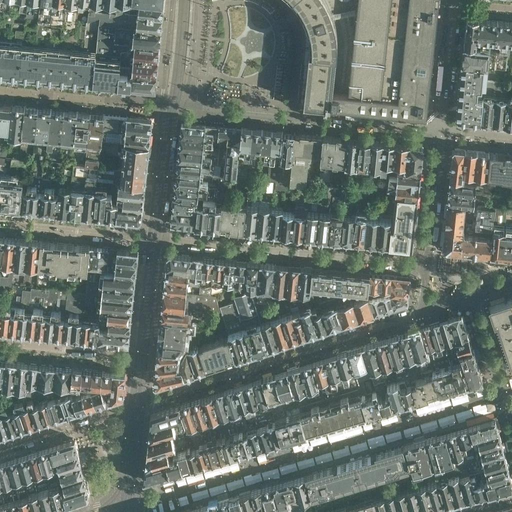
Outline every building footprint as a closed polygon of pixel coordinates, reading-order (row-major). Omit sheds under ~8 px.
[(26,24),(26,16),(27,0),(15,0),(14,15),(13,23),(25,24),(26,24)] [(40,0),(41,0),(40,0),(27,0),(26,16),(33,17),(35,0),(40,0)] [(65,13),(66,0),(40,0),(41,0),(38,22),(66,25),(65,13)] [(75,26),(78,0),(77,0),(66,0),(65,13),(66,25),(66,30),(75,26)] [(104,4),(104,0),(90,0),(90,4),(89,11),(94,12),(94,10),(96,10),(97,3),(104,4)] [(116,11),(116,0),(104,0),(104,4),(110,4),(110,13),(112,13),(116,11)] [(131,6),(131,2),(131,0),(116,0),(116,11),(124,8),(124,3),(128,3),(128,7),(131,6)] [(307,16),(327,6),(337,0),(338,0),(308,0),(301,5),(300,6),(303,11),(304,14),(305,17),(307,16)] [(356,23),(337,0),(327,6),(330,14),(331,16),(335,29),(355,31),(356,23)] [(356,23),(357,8),(357,0),(338,0),(337,0),(356,23)] [(357,0),(357,8),(358,7),(360,7),(361,7),(363,7),(364,7),(366,8),(368,8),(369,9),(370,10),(371,12),(372,13),(372,14),(373,15),(373,17),(373,18),(373,19),(409,14),(437,16),(438,7),(437,7),(437,8),(434,7),(435,0),(357,0)] [(163,17),(164,5),(140,2),(138,15),(163,17)] [(331,16),(330,14),(327,6),(307,16),(305,17),(305,18),(307,23),(309,22),(331,16)] [(429,90),(436,30),(421,28),(422,21),(436,22),(437,16),(409,14),(373,19),(373,18),(373,17),(373,15),(372,14),(372,13),(371,12),(370,10),(369,9),(368,8),(366,8),(364,7),(363,7),(361,7),(360,7),(358,7),(357,8),(356,23),(355,31),(353,48),(352,61),(350,74),(349,82),(359,83),(370,84),(381,85),(393,86),(403,87),(416,89),(429,90)] [(14,15),(8,15),(3,14),(2,22),(13,23),(14,15)] [(161,31),(163,17),(138,15),(137,28),(161,31)] [(335,29),(331,16),(309,22),(307,23),(309,30),(333,27),(333,28),(335,29)] [(93,84),(93,83),(96,53),(98,40),(99,24),(100,17),(86,22),(86,31),(74,29),(71,53),(69,81),(93,84)] [(476,47),(479,19),(478,19),(475,19),(468,18),(467,18),(467,19),(466,27),(466,28),(464,40),(464,41),(464,45),(464,46),(476,47)] [(496,41),(498,21),(497,21),(490,20),(491,20),(486,20),(479,19),(476,47),(490,48),(491,41),(496,41)] [(436,30),(436,22),(422,21),(421,28),(436,30)] [(511,42),(511,22),(509,22),(505,22),(498,21),(496,41),(500,42),(500,49),(504,50),(509,50),(510,43),(511,42)] [(114,26),(99,24),(98,40),(160,46),(161,31),(137,28),(120,26),(114,26)] [(353,48),(355,31),(335,29),(333,28),(333,27),(309,30),(309,36),(310,43),(353,48)] [(158,60),(160,46),(98,40),(96,53),(121,56),(131,57),(158,60)] [(352,61),(353,48),(310,43),(309,50),(309,56),(352,61)] [(0,74),(7,75),(10,47),(0,45),(0,74)] [(502,68),(504,50),(500,49),(490,48),(476,47),(464,46),(463,48),(464,48),(464,50),(463,50),(462,60),(463,60),(462,62),(462,64),(486,67),(502,68)] [(19,76),(22,48),(10,47),(7,75),(19,76)] [(32,77),(34,49),(22,48),(19,76),(32,77)] [(44,79),(47,50),(34,49),(32,77),(44,79)] [(56,80),(59,52),(47,50),(44,79),(56,80)] [(69,81),(71,53),(59,52),(56,80),(69,81)] [(120,72),(121,60),(121,56),(96,53),(93,83),(118,86),(120,72)] [(350,74),(352,61),(309,56),(307,69),(350,74)] [(157,75),(158,60),(131,57),(130,61),(121,60),(120,72),(132,73),(157,75)] [(485,78),(486,67),(462,64),(461,75),(485,78)] [(349,87),(349,82),(350,74),(307,69),(306,82),(349,87)] [(130,87),(132,73),(120,72),(118,86),(130,87)] [(155,89),(157,75),(132,73),(130,87),(155,89)] [(496,89),(497,81),(484,80),(485,78),(461,75),(458,97),(483,99),(483,96),(484,93),(484,88),(496,89)] [(328,106),(328,102),(329,92),(348,94),(349,87),(306,82),(304,103),(328,106)] [(357,109),(359,83),(349,82),(349,87),(348,94),(347,108),(357,109)] [(367,110),(370,84),(359,83),(357,109),(367,110)] [(378,111),(381,85),(370,84),(367,110),(378,111)] [(390,112),(393,86),(381,85),(378,111),(380,111),(390,112)] [(401,113),(403,87),(393,86),(390,112),(401,113)] [(413,115),(416,89),(403,87),(401,113),(413,115)] [(427,110),(429,90),(416,89),(413,115),(426,116),(427,110)] [(347,108),(348,94),(329,92),(328,102),(331,103),(336,104),(336,106),(347,108)] [(228,104),(229,94),(205,93),(204,102),(228,104)] [(492,123),(495,97),(483,96),(483,99),(482,104),(482,109),(481,122),(492,123)] [(482,104),(483,99),(458,97),(457,107),(482,109),(482,104)] [(504,124),(507,98),(495,97),(492,123),(504,124)] [(0,134),(8,135),(11,105),(0,104),(0,134)] [(22,136),(25,107),(11,105),(8,135),(22,136)] [(35,138),(38,108),(25,107),(22,136),(35,138)] [(481,122),(482,109),(457,107),(457,115),(456,115),(456,116),(456,117),(457,117),(459,119),(459,120),(469,121),(472,121),(481,122)] [(47,150),(51,109),(38,108),(35,138),(34,147),(39,147),(40,138),(44,138),(42,141),(41,150),(47,150)] [(61,140),(64,111),(51,109),(47,150),(53,151),(53,142),(52,139),(61,140)] [(74,141),(77,112),(64,111),(61,140),(74,141)] [(88,143),(90,113),(77,112),(74,141),(74,150),(79,151),(80,145),(79,142),(88,143)] [(102,133),(103,127),(104,114),(90,113),(88,143),(87,149),(92,150),(91,158),(86,157),(85,165),(99,166),(98,167),(102,167),(103,154),(100,153),(102,135),(102,133)] [(151,132),(152,121),(152,119),(119,116),(104,114),(103,127),(151,132)] [(213,138),(214,129),(218,130),(219,126),(185,122),(184,122),(183,122),(184,123),(182,124),(181,124),(181,125),(182,125),(180,135),(213,138)] [(236,177),(239,148),(241,128),(237,128),(219,126),(218,130),(217,139),(220,139),(227,140),(227,141),(231,141),(230,149),(227,149),(225,164),(224,176),(236,177)] [(149,144),(151,132),(103,127),(102,133),(125,135),(123,137),(123,140),(125,142),(149,144)] [(249,161),(249,158),(252,129),(242,128),(241,128),(239,148),(245,149),(244,157),(245,157),(244,160),(249,161)] [(260,150),(262,130),(261,130),(252,129),(249,158),(255,158),(255,150),(260,150)] [(269,160),(272,131),(263,130),(262,130),(260,150),(265,151),(264,159),(269,160)] [(281,152),(283,132),(282,132),(272,131),(269,160),(274,160),(275,152),(281,152)] [(290,182),(295,133),(283,132),(281,152),(278,175),(278,181),(290,182)] [(307,184),(309,155),(312,155),(312,158),(321,159),(323,136),(295,133),(290,182),(296,183),(307,184)] [(212,150),(213,138),(180,135),(179,147),(212,150)] [(345,164),(347,139),(347,138),(346,138),(346,139),(333,137),(332,137),(324,136),(323,136),(321,159),(320,163),(327,164),(327,167),(345,169),(345,164)] [(357,165),(359,140),(359,139),(359,140),(348,139),(348,138),(347,138),(347,139),(345,164),(357,165)] [(369,166),(371,141),(359,140),(357,165),(369,166)] [(381,167),(383,142),(371,141),(369,166),(381,167)] [(146,172),(149,144),(125,142),(122,169),(146,172)] [(393,165),(395,143),(383,142),(381,167),(380,170),(386,171),(387,164),(393,165)] [(407,166),(409,144),(395,143),(393,165),(403,166),(407,166)] [(419,184),(423,147),(421,146),(421,145),(409,144),(407,166),(403,166),(403,170),(397,170),(397,176),(388,175),(387,187),(396,188),(395,193),(418,195),(419,184)] [(210,163),(212,150),(179,147),(178,160),(210,163)] [(475,175),(477,151),(465,150),(455,149),(456,149),(455,149),(454,149),(455,149),(453,151),(453,150),(453,151),(452,160),(452,161),(452,165),(451,165),(450,174),(451,174),(450,178),(450,179),(469,181),(469,179),(465,179),(466,174),(475,175)] [(486,176),(489,153),(477,151),(475,175),(486,176)] [(511,154),(489,153),(486,176),(499,177),(498,182),(511,182),(511,154)] [(0,206),(21,209),(23,190),(23,185),(26,160),(0,157),(0,206)] [(210,170),(210,163),(178,160),(177,171),(200,174),(200,171),(200,169),(210,170)] [(224,176),(225,164),(215,163),(215,169),(220,169),(219,176),(224,176)] [(93,216),(96,189),(97,181),(97,179),(86,178),(86,175),(97,176),(98,167),(99,166),(85,165),(74,164),(71,187),(69,214),(93,216)] [(109,182),(110,168),(102,167),(98,167),(97,176),(97,179),(97,181),(109,182)] [(355,176),(356,168),(347,167),(347,176),(355,176)] [(146,172),(122,169),(116,169),(115,182),(145,185),(146,172)] [(224,176),(219,176),(208,174),(200,174),(177,171),(175,183),(223,188),(224,176)] [(259,190),(260,181),(260,180),(249,178),(248,189),(259,190)] [(476,182),(469,181),(450,179),(449,191),(475,194),(476,182)] [(57,213),(59,186),(60,181),(51,180),(50,187),(48,212),(57,213)] [(271,191),(272,182),(260,181),(259,190),(271,191)] [(142,218),(143,208),(118,205),(118,202),(117,199),(118,193),(144,196),(145,185),(115,182),(109,182),(108,191),(105,218),(139,221),(142,218)] [(198,199),(198,192),(207,193),(206,200),(210,201),(222,202),(223,188),(175,183),(174,197),(195,199),(198,199)] [(306,208),(308,184),(307,184),(296,183),(294,207),(306,208)] [(29,210),(32,185),(27,185),(27,191),(23,190),(21,209),(29,210)] [(39,211),(41,192),(36,191),(36,186),(32,185),(29,210),(39,211)] [(331,205),(332,186),(323,185),(321,204),(331,205)] [(69,214),(71,187),(59,186),(57,213),(69,214)] [(105,218),(108,191),(104,190),(104,187),(100,186),(99,190),(96,189),(93,216),(105,218)] [(48,212),(50,187),(46,187),(45,192),(41,192),(39,211),(48,212)] [(340,240),(342,214),(343,203),(355,204),(356,201),(357,191),(345,190),(341,189),(341,197),(333,196),(332,205),(331,205),(330,213),(328,239),(340,240)] [(473,206),(475,194),(449,191),(447,203),(465,205),(473,206)] [(143,208),(143,200),(144,196),(118,193),(117,199),(118,202),(118,205),(143,208)] [(413,242),(417,200),(418,195),(395,193),(394,193),(391,219),(389,245),(409,247),(412,247),(413,242)] [(196,226),(198,205),(195,205),(195,199),(174,197),(174,199),(171,224),(188,225),(196,226)] [(207,227),(210,201),(206,200),(202,200),(202,206),(198,205),(196,226),(207,227)] [(219,228),(222,202),(210,201),(207,227),(219,228)] [(244,231),(246,205),(239,204),(239,203),(222,202),(219,228),(244,231)] [(462,234),(465,205),(447,203),(443,245),(444,247),(447,251),(460,252),(474,253),(475,242),(473,242),(474,235),(462,234)] [(256,232),(258,206),(246,205),(244,231),(256,232)] [(267,233),(270,207),(258,206),(256,232),(267,233)] [(489,221),(490,215),(494,216),(495,208),(478,206),(475,227),(485,228),(493,229),(494,221),(489,221)] [(279,234),(282,212),(282,208),(270,207),(267,233),(279,234)] [(511,257),(511,230),(505,230),(507,209),(495,208),(494,216),(494,221),(493,229),(490,255),(511,257)] [(304,237),(306,211),(304,211),(304,213),(294,213),(291,235),(304,237)] [(328,239),(330,213),(306,211),(304,237),(326,239),(328,239)] [(291,235),(294,213),(282,212),(279,234),(291,235)] [(352,241),(354,215),(342,214),(340,240),(352,241)] [(364,243),(367,217),(354,215),(352,241),(364,243)] [(376,244),(378,218),(367,217),(364,243),(376,244)] [(389,245),(391,219),(378,218),(376,244),(389,245)] [(490,255),(493,229),(485,228),(484,236),(474,235),(473,242),(475,242),(474,253),(490,255)] [(13,265),(15,239),(3,237),(0,264),(9,264),(7,277),(0,276),(0,283),(4,284),(11,284),(13,265)] [(24,266),(27,240),(15,239),(13,265),(24,266)] [(38,267),(40,241),(27,240),(24,266),(38,267)] [(62,272),(65,244),(40,241),(38,267),(37,269),(62,272)] [(88,266),(90,246),(65,244),(62,272),(87,274),(87,269),(88,266)] [(97,267),(100,247),(90,246),(88,266),(97,267)] [(134,286),(136,274),(107,271),(108,259),(109,248),(100,247),(97,267),(97,270),(87,269),(87,274),(86,281),(88,281),(134,286)] [(137,262),(138,253),(138,251),(135,250),(117,248),(111,248),(109,248),(108,259),(137,262)] [(190,270),(192,256),(170,253),(170,254),(168,256),(167,262),(166,267),(189,270),(190,270)] [(201,275),(203,257),(192,256),(190,270),(190,274),(191,274),(190,284),(192,284),(200,285),(201,279),(201,275)] [(211,292),(214,258),(203,257),(201,275),(201,279),(208,280),(206,294),(211,294),(211,292)] [(223,281),(225,259),(214,258),(211,292),(222,290),(223,284),(216,283),(216,280),(223,281)] [(136,274),(137,262),(108,259),(107,271),(136,274)] [(234,281),(236,260),(225,259),(223,281),(229,282),(227,283),(226,289),(233,288),(233,287),(234,281)] [(461,272),(472,272),(473,260),(461,259),(461,272)] [(244,281),(246,261),(236,260),(234,281),(242,282),(242,284),(233,287),(233,288),(232,291),(234,296),(247,292),(244,281)] [(257,288),(260,262),(246,261),(244,281),(247,292),(250,291),(257,292),(257,288)] [(273,290),(276,264),(260,262),(257,288),(273,290)] [(285,291),(288,265),(276,264),(273,290),(285,291)] [(297,293),(300,267),(288,265),(285,291),(297,293)] [(188,281),(189,270),(166,267),(165,279),(188,281)] [(310,286),(312,268),(300,267),(297,293),(309,294),(309,293),(310,286)] [(370,273),(312,268),(310,286),(355,291),(355,294),(367,295),(368,289),(370,273)] [(379,290),(380,274),(370,273),(368,289),(379,290)] [(389,291),(391,275),(380,274),(379,290),(389,291)] [(408,297),(409,279),(410,277),(391,275),(389,291),(389,294),(408,297)] [(186,292),(187,284),(188,281),(165,279),(164,290),(186,292)] [(133,297),(134,286),(88,281),(87,293),(102,294),(133,297)] [(12,293),(13,284),(11,284),(4,284),(3,292),(12,293)] [(21,294),(21,289),(22,285),(13,284),(12,293),(21,294)] [(199,294),(200,285),(192,284),(191,293),(199,294)] [(35,334),(39,291),(40,289),(30,288),(30,290),(30,295),(28,314),(26,333),(35,334)] [(57,298),(58,289),(49,288),(49,290),(48,297),(57,298)] [(45,335),(46,316),(48,297),(49,290),(41,289),(41,291),(39,291),(35,334),(45,335)] [(60,317),(60,311),(58,311),(59,298),(66,299),(67,290),(58,289),(57,298),(55,311),(53,336),(62,337),(64,317),(60,317)] [(84,304),(85,292),(67,290),(66,299),(64,317),(62,337),(80,338),(82,319),(82,314),(83,310),(84,304)] [(198,300),(186,299),(186,292),(164,290),(162,305),(162,307),(185,309),(189,310),(197,311),(198,300)] [(259,318),(255,306),(250,291),(247,292),(234,296),(236,301),(219,307),(225,325),(241,320),(252,354),(268,349),(260,323),(259,318)] [(132,309),(133,297),(102,294),(87,293),(85,292),(84,304),(95,305),(132,309)] [(26,333),(28,314),(30,295),(21,294),(20,307),(17,332),(26,333)] [(393,308),(389,295),(388,295),(379,297),(384,311),(393,308)] [(407,304),(407,303),(408,297),(389,295),(393,308),(406,304),(407,304)] [(366,317),(359,296),(357,296),(358,300),(353,301),(358,319),(366,317)] [(374,315),(369,299),(368,297),(364,298),(363,296),(359,296),(366,317),(374,315)] [(358,319),(353,301),(351,297),(335,298),(337,306),(343,324),(358,319)] [(384,311),(379,297),(369,299),(374,315),(384,311)] [(511,298),(505,300),(506,301),(491,305),(490,305),(511,372),(511,371),(511,298)] [(269,315),(266,305),(264,300),(255,306),(259,318),(269,315)] [(278,304),(282,317),(289,341),(289,342),(291,341),(293,340),(293,341),(293,340),(297,339),(299,338),(294,320),(288,303),(278,304)] [(131,320),(132,309),(95,305),(94,311),(83,310),(82,314),(91,315),(99,317),(107,318),(131,320)] [(0,330),(9,331),(10,312),(11,307),(7,306),(6,312),(1,311),(0,325),(0,330)] [(343,324),(337,306),(321,311),(327,329),(328,329),(342,325),(343,324)] [(17,332),(20,307),(15,307),(15,313),(10,312),(9,331),(17,332)] [(184,319),(185,309),(162,307),(161,317),(184,320),(184,319)] [(319,332),(312,309),(311,308),(300,311),(300,313),(307,336),(319,332)] [(327,329),(321,311),(317,313),(316,308),(312,309),(319,332),(327,329)] [(53,336),(55,311),(51,310),(51,316),(46,316),(45,335),(53,336)] [(201,321),(202,312),(197,311),(189,310),(188,320),(200,321),(201,321)] [(307,336),(300,313),(297,314),(298,319),(294,320),(299,338),(307,336)] [(469,338),(462,316),(461,315),(460,315),(448,319),(457,344),(461,343),(460,341),(469,338)] [(130,331),(131,320),(107,318),(99,317),(99,321),(98,328),(130,331)] [(180,363),(187,349),(198,346),(196,339),(199,338),(196,329),(205,329),(203,322),(201,321),(200,321),(188,320),(184,319),(184,320),(161,317),(159,340),(158,350),(154,382),(154,383),(155,384),(156,384),(157,385),(181,377),(182,377),(182,376),(184,376),(184,375),(180,363)] [(289,341),(282,317),(271,320),(279,345),(280,345),(279,345),(281,344),(287,342),(288,342),(289,341)] [(97,340),(98,328),(99,321),(82,319),(80,338),(97,340)] [(457,346),(457,344),(448,319),(439,322),(448,350),(453,349),(453,347),(457,346)] [(252,354),(241,320),(225,325),(228,334),(235,355),(236,358),(235,358),(235,359),(252,354)] [(279,345),(271,320),(260,323),(268,349),(277,346),(278,345),(279,345)] [(448,350),(439,322),(430,325),(438,352),(440,351),(440,353),(439,354),(440,358),(449,355),(448,350)] [(438,352),(430,325),(420,328),(427,353),(428,355),(438,352)] [(128,343),(130,331),(98,328),(97,340),(128,343)] [(427,353),(420,328),(408,332),(416,357),(427,353)] [(422,377),(420,370),(416,357),(408,332),(397,335),(410,381),(422,377)] [(235,355),(228,334),(217,338),(217,339),(198,346),(206,369),(233,360),(233,359),(232,359),(231,356),(235,355)] [(408,372),(397,335),(385,339),(393,364),(397,376),(408,372)] [(472,349),(469,338),(460,341),(461,343),(457,344),(457,346),(459,352),(460,353),(473,349),(472,349)] [(393,364),(385,339),(374,342),(381,367),(393,364)] [(381,367),(374,342),(362,346),(368,366),(371,376),(375,375),(373,370),(381,367)] [(206,369),(198,346),(187,349),(194,373),(206,369)] [(367,394),(361,375),(358,376),(356,370),(368,366),(362,346),(362,347),(360,347),(359,347),(350,350),(349,350),(348,351),(348,350),(347,351),(353,371),(358,389),(361,396),(365,395),(367,394)] [(194,373),(187,349),(180,363),(184,375),(187,374),(188,375),(194,373)] [(476,360),(473,350),(473,349),(460,353),(463,364),(476,360)] [(353,371),(347,351),(346,351),(341,353),(336,354),(335,355),(344,382),(348,381),(346,373),(353,371)] [(463,364),(460,353),(459,352),(449,355),(459,387),(469,384),(463,364)] [(344,382),(335,355),(335,354),(328,357),(324,358),(323,358),(332,386),(334,386),(338,385),(341,394),(347,392),(344,382)] [(449,355),(440,358),(450,390),(459,387),(449,355)] [(332,386),(323,358),(312,362),(323,399),(337,395),(334,386),(332,386)] [(450,390),(440,358),(430,361),(431,366),(439,393),(450,390)] [(482,379),(480,371),(476,360),(463,364),(469,384),(473,383),(481,381),(483,380),(482,379)] [(14,388),(16,362),(4,361),(2,387),(14,388)] [(26,390),(28,363),(16,362),(14,388),(26,390)] [(323,399),(312,362),(299,366),(307,389),(311,403),(318,400),(323,399)] [(36,383),(38,364),(28,363),(26,390),(31,390),(32,383),(36,383)] [(44,388),(47,365),(38,364),(36,383),(40,384),(40,388),(44,388)] [(53,385),(55,366),(47,365),(44,388),(49,389),(49,385),(53,385)] [(81,392),(80,388),(70,389),(72,368),(55,366),(53,385),(53,391),(61,416),(77,411),(87,408),(82,392),(81,392)] [(307,389),(299,366),(287,370),(294,393),(307,389)] [(439,393),(431,366),(420,370),(422,377),(428,396),(439,393)] [(80,388),(82,369),(72,368),(70,389),(80,388)] [(90,385),(92,370),(82,369),(80,388),(90,387),(90,385)] [(101,386),(102,371),(92,370),(90,385),(101,386)] [(294,393),(287,370),(274,374),(281,397),(294,393)] [(123,396),(125,373),(102,371),(101,386),(106,401),(109,400),(123,396)] [(281,397),(274,374),(262,378),(271,409),(281,440),(293,437),(286,411),(281,397)] [(428,396),(422,377),(410,381),(411,384),(416,400),(428,396)] [(271,409),(262,378),(253,381),(259,404),(262,412),(271,409)] [(416,400),(411,384),(407,385),(406,380),(398,382),(405,403),(416,400)] [(259,404),(253,381),(243,384),(252,411),(255,410),(254,406),(259,404)] [(405,403),(398,382),(387,386),(389,392),(393,407),(405,403)] [(252,411),(243,384),(234,387),(241,408),(245,407),(247,412),(252,411)] [(106,401),(101,386),(91,389),(96,405),(106,401)] [(241,408),(234,387),(223,390),(230,414),(241,410),(240,409),(241,408)] [(96,405),(91,389),(82,392),(87,408),(96,405)] [(366,415),(361,396),(358,389),(347,392),(341,394),(337,395),(323,399),(318,400),(326,427),(366,415)] [(230,414),(223,390),(212,393),(220,417),(230,414)] [(61,416),(53,391),(44,392),(45,396),(53,419),(61,416)] [(382,410),(378,396),(372,392),(373,396),(366,398),(365,395),(361,396),(366,415),(382,410)] [(393,407),(389,392),(378,396),(382,410),(393,407)] [(45,421),(39,403),(34,405),(31,393),(26,394),(29,405),(35,424),(45,421)] [(220,417),(212,393),(201,397),(211,428),(216,426),(218,426),(216,418),(220,417)] [(27,427),(19,402),(16,395),(13,395),(0,396),(0,403),(2,408),(10,432),(27,427)] [(53,419),(45,396),(42,397),(44,402),(39,403),(45,421),(53,419)] [(211,428),(201,397),(191,400),(198,424),(201,423),(204,430),(208,429),(211,428)] [(198,424),(191,400),(180,404),(189,432),(193,431),(191,426),(198,424)] [(318,400),(311,403),(298,406),(299,407),(306,433),(313,431),(319,429),(326,427),(318,400)] [(35,424),(29,405),(25,406),(23,401),(19,402),(27,427),(35,424)] [(149,426),(175,419),(177,418),(179,422),(183,437),(189,435),(189,432),(180,404),(154,412),(153,412),(152,413),(152,414),(151,415),(151,416),(150,417),(151,417),(154,416),(153,421),(151,421),(150,421),(149,426)] [(306,433),(299,407),(286,411),(293,437),(306,433)] [(10,432),(2,408),(0,408),(0,432),(1,435),(10,432)] [(281,440),(271,409),(262,412),(264,419),(266,425),(271,443),(281,440)] [(264,419),(262,412),(252,415),(254,422),(264,419)] [(256,428),(254,422),(252,415),(243,418),(252,449),(261,446),(256,428)] [(252,449),(243,418),(233,421),(243,452),(252,449)] [(474,449),(475,449),(481,448),(501,442),(498,431),(495,419),(495,418),(494,418),(468,426),(474,449)] [(185,443),(183,437),(179,422),(176,422),(175,419),(149,426),(148,436),(149,436),(149,438),(148,438),(147,452),(148,452),(148,454),(146,454),(146,455),(171,448),(183,444),(185,443)] [(243,452),(233,421),(225,423),(227,430),(229,435),(234,454),(243,452)] [(227,430),(225,423),(218,426),(216,426),(218,433),(227,430)] [(271,443),(266,425),(256,428),(261,446),(271,443)] [(226,457),(220,437),(218,433),(216,426),(211,428),(208,429),(212,444),(217,459),(226,457)] [(474,449),(468,426),(456,430),(454,430),(447,432),(447,433),(436,435),(446,470),(445,470),(448,478),(458,476),(465,500),(476,497),(470,478),(469,474),(466,464),(479,461),(478,459),(477,456),(475,449),(474,449)] [(112,435),(109,428),(102,430),(104,438),(112,435)] [(208,462),(202,443),(199,432),(191,434),(200,464),(208,462)] [(191,434),(189,435),(183,437),(185,443),(183,444),(185,450),(190,467),(200,464),(191,434)] [(234,454),(229,435),(220,437),(226,457),(234,454)] [(446,470),(436,435),(426,439),(434,466),(436,473),(445,470),(446,470)] [(78,451),(76,440),(75,438),(73,438),(49,446),(52,459),(56,458),(78,451)] [(434,466),(426,439),(415,442),(423,469),(434,466)] [(217,459),(212,444),(208,445),(206,442),(202,443),(208,462),(217,459)] [(423,469),(415,442),(403,445),(411,468),(412,472),(423,469)] [(504,452),(501,442),(481,448),(483,454),(477,456),(478,459),(504,452)] [(414,479),(412,472),(411,468),(403,445),(340,464),(304,475),(314,509),(324,506),(383,488),(393,485),(404,482),(414,479)] [(53,463),(52,459),(49,446),(38,450),(44,470),(53,467),(54,467),(53,463)] [(174,458),(172,452),(171,448),(146,455),(146,456),(146,457),(147,457),(147,458),(148,458),(149,458),(149,461),(148,461),(147,461),(147,462),(146,462),(146,463),(146,464),(145,464),(145,466),(145,467),(174,458)] [(44,470),(38,450),(28,453),(34,473),(44,470)] [(190,467),(185,450),(176,452),(181,470),(184,469),(184,468),(183,467),(185,467),(186,468),(190,467)] [(81,462),(86,460),(84,452),(79,453),(78,451),(56,458),(57,462),(53,463),(54,467),(53,467),(54,471),(59,470),(81,463),(81,462)] [(181,470),(176,452),(176,451),(172,452),(174,458),(145,467),(145,468),(145,469),(145,470),(144,478),(146,480),(181,470)] [(507,463),(504,452),(478,459),(479,461),(466,464),(469,474),(486,468),(507,463)] [(34,473),(28,453),(7,460),(13,480),(34,473)] [(13,480),(7,460),(0,462),(0,474),(3,484),(13,481),(13,480)] [(84,473),(81,463),(59,470),(62,480),(84,473)] [(507,464),(507,463),(486,468),(490,480),(510,474),(510,473),(507,464)] [(87,484),(84,473),(62,480),(65,490),(87,484)] [(511,481),(510,474),(490,480),(484,482),(487,494),(510,487),(511,486),(511,481)] [(315,511),(314,509),(304,475),(272,484),(280,511),(315,511)] [(487,494),(484,482),(482,475),(470,478),(476,497),(487,494)] [(465,500),(458,476),(448,478),(455,503),(465,500)] [(455,503),(448,478),(437,481),(444,506),(455,503)] [(444,506),(437,481),(427,484),(434,509),(444,506)] [(41,511),(44,511),(39,491),(38,491),(36,482),(26,486),(26,487),(16,491),(19,498),(18,498),(21,511),(41,511)] [(412,511),(406,490),(405,487),(404,482),(393,485),(396,493),(400,511),(412,511)] [(88,497),(90,495),(87,484),(65,490),(61,491),(60,488),(59,485),(49,488),(54,508),(88,497)] [(280,511),(272,484),(261,487),(268,511),(280,511)] [(434,509),(427,484),(416,487),(423,511),(434,509)] [(268,511),(261,487),(250,491),(255,505),(259,504),(260,507),(261,507),(262,511),(268,511)] [(422,511),(423,511),(416,487),(406,490),(412,511),(422,511)] [(54,508),(49,488),(39,491),(44,511),(54,508)] [(250,511),(250,510),(251,509),(251,506),(255,505),(250,491),(240,494),(244,511),(250,511)] [(10,511),(8,502),(5,492),(0,493),(0,511),(10,511)] [(400,511),(396,493),(385,496),(389,511),(400,511)] [(244,511),(240,494),(232,496),(229,497),(232,511),(244,511)] [(389,511),(385,496),(375,499),(379,511),(389,511)] [(232,511),(229,497),(220,500),(218,500),(221,511),(232,511)] [(21,511),(18,498),(8,502),(10,511),(21,511)] [(379,511),(375,499),(355,504),(357,511),(379,511)] [(221,511),(218,500),(209,503),(211,511),(221,511)] [(211,511),(209,503),(200,506),(202,511),(211,511)]
